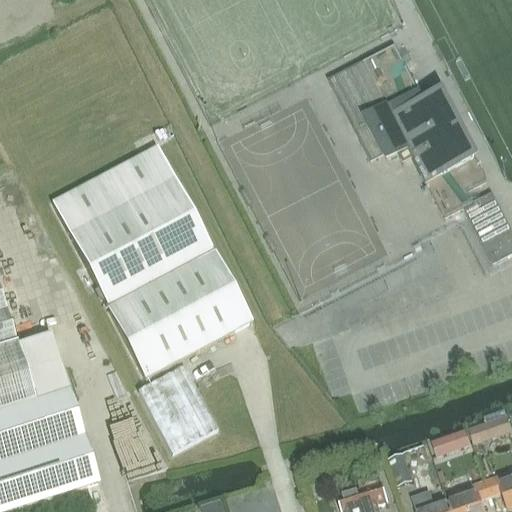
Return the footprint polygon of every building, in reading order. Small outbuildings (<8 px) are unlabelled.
[(394,50),(329,84),(371,165),(385,157),(387,163),(399,157),(402,162),(411,157),(445,223),(464,213),(492,268),(511,258),(511,236),(492,197),(474,207),(468,196),(483,189),(437,100),(424,106),(394,50)] [(251,327),(213,256),(157,149),(140,158),(51,205),(145,383),(251,327)] [(0,415),(69,393),(51,337),(18,348),(0,293),(0,415)] [(171,458),(218,433),(183,369),(137,394),(171,458)] [(0,511),(12,511),(86,489),(93,511),(107,511),(69,393),(0,415),(0,511)] [(468,433),(473,448),(511,434),(511,432),(507,419),(468,433)] [(422,450),(404,455),(412,483),(430,478),(422,450)] [(398,488),(410,484),(401,458),(389,462),(398,488)] [(358,485),(360,493),(337,500),(340,511),(377,511),(377,509),(387,506),(379,479),(358,485)] [(506,511),(511,511),(511,483),(500,488),(498,480),(485,484),(491,500),(501,496),(506,511)] [(447,506),(449,511),(483,511),(481,503),(491,500),(485,484),(473,489),(476,496),(447,506)] [(449,511),(447,506),(434,510),(429,495),(411,502),(414,511),(449,511)]
